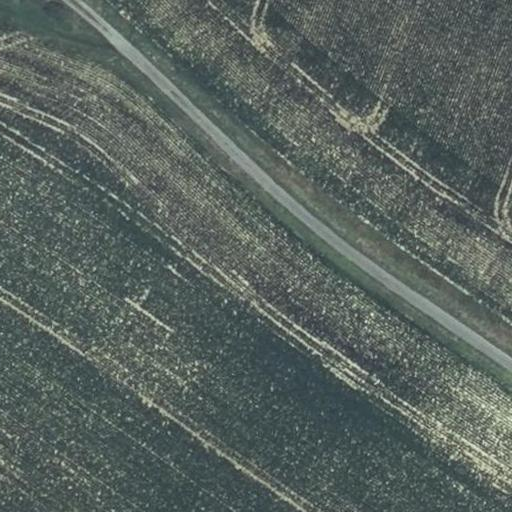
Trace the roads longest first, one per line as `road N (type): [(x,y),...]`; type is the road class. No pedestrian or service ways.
road 1 (unclassified): [(66,0),(292,208),(511,368)]
road 2 (track): [(121,43),(0,7)]
